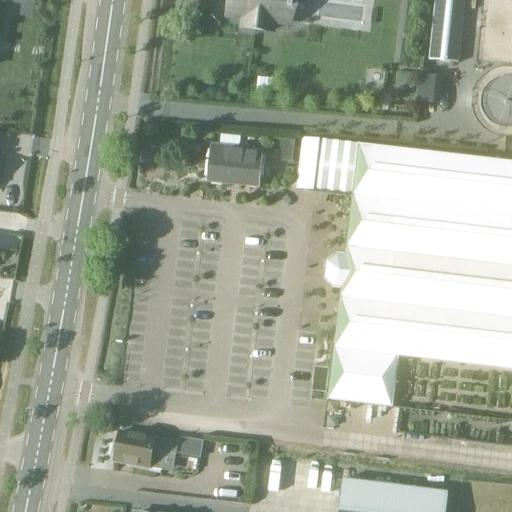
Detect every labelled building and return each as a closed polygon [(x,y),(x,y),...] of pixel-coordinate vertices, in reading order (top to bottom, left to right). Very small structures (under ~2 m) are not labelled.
[(229,0),(228,15),(246,17),(244,27),(270,31),(272,20),(289,23),(291,0),(229,0)] [(457,63),(464,0),(435,0),(429,60),(457,63)] [(511,369),(511,159),(357,144),(354,157),(334,153),(335,143),(302,139),(296,191),(351,198),(343,261),(337,260),(330,264),(328,280),(334,286),(341,287),(339,300),(328,400),(392,408),(398,356),(511,369)] [(261,152),(212,147),(208,181),(258,186),(261,152)] [(114,462),(152,469),(161,470),(164,452),(176,454),(200,458),(203,441),(190,439),(179,438),(178,441),(141,435),(141,438),(129,435),(128,436),(119,434),(114,462)] [(445,511),(448,493),(342,480),(338,511),(445,511)]
